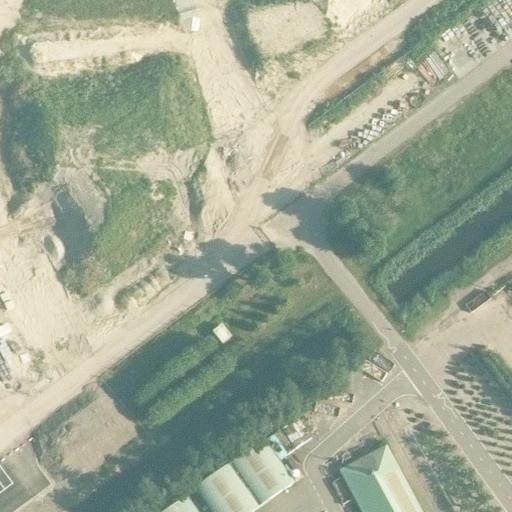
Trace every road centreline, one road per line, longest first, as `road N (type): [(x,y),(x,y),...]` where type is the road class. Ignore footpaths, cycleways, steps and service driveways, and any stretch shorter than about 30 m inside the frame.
road 1 (residential): [(81,375),(294,215)]
road 2 (residential): [(203,0),(243,123),(294,215)]
road 3 (residential): [(0,237),(81,375)]
